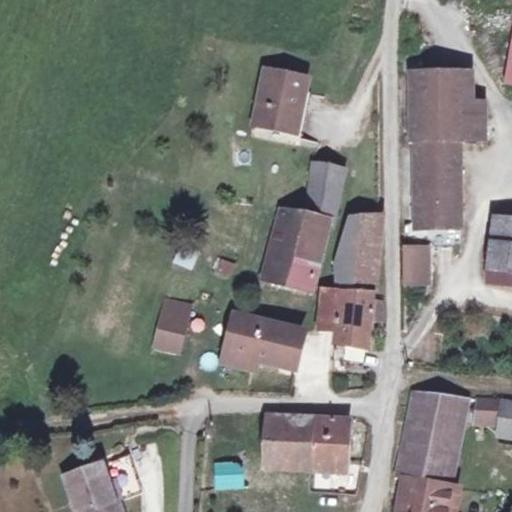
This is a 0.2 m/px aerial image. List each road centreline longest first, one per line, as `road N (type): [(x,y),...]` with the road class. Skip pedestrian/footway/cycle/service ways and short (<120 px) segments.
road 1 (unclassified): [(394,0),(387,398)]
road 2 (unclassified): [(139,413),(387,398)]
road 3 (track): [(0,442),(139,413)]
